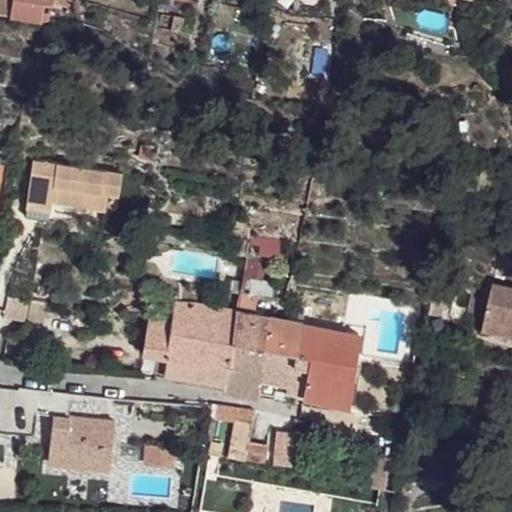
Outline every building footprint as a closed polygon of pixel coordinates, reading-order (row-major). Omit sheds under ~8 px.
[(0,0),(0,13),(40,20),(42,20),(44,2),(53,3),(53,0),(0,0)] [(173,20),(171,31),(182,33),(183,22),(173,20)] [(139,144),(138,156),(151,158),(153,147),(139,144)] [(33,160),(27,201),(52,206),(52,202),(105,211),(107,194),(119,196),(121,185),(122,175),(33,160)] [(107,194),(105,211),(117,212),(119,196),(107,194)] [(14,267),(8,296),(29,299),(35,271),(14,267)] [(35,271),(29,299),(40,302),(51,304),(57,275),(35,271)] [(441,289),(440,299),(453,299),(453,285),(441,289)] [(511,290),(492,286),(484,323),(511,329),(510,336),(511,336),(511,290)] [(318,311),(365,325),(369,313),(322,298),(318,311)] [(148,329),(143,354),(156,357),(167,358),(164,374),(225,385),(231,342),(237,310),(195,303),(175,301),(172,322),(160,320),(158,330),(148,329)] [(237,310),(231,342),(265,349),(270,317),(253,313),(237,310)] [(265,349),(259,387),(281,392),(303,396),(311,355),(298,353),(303,323),(270,317),(265,349)] [(149,318),(148,329),(158,330),(160,320),(149,318)] [(311,355),(303,396),(349,408),(360,335),(331,329),(303,323),(298,353),(311,355)] [(483,330),(510,336),(511,329),(484,323),(483,330)] [(225,385),(224,389),(241,392),(258,396),(259,387),(265,349),(231,342),(225,385)] [(156,357),(153,372),(164,374),(167,358),(156,357)] [(56,394),(54,413),(70,415),(71,395),(56,394)] [(213,403),(212,415),(253,421),(255,409),(213,403)] [(50,447),(49,456),(111,463),(114,427),(104,427),(105,419),(87,417),(70,415),(54,413),(53,417),(50,447)] [(50,447),(53,417),(35,415),(32,445),(50,447)] [(105,419),(104,427),(114,427),(115,420),(105,419)] [(276,430),(273,450),(293,452),(295,432),(276,430)] [(49,456),(48,464),(110,470),(111,463),(49,456)] [(370,456),(364,484),(383,488),(388,459),(370,456)]
